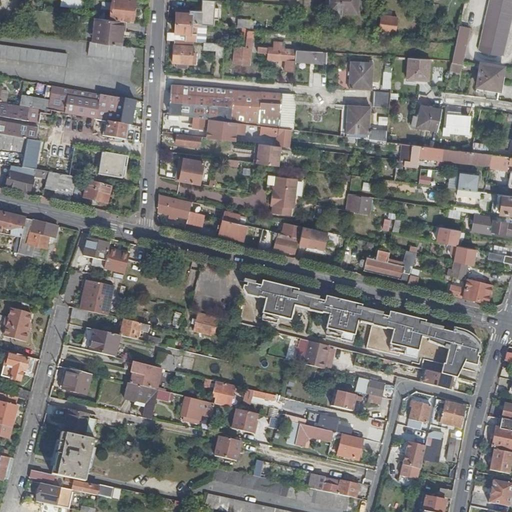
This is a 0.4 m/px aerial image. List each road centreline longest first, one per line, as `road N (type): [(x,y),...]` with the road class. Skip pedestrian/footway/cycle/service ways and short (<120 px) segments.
road 1 (tertiary): [(504,322),(144,235)]
road 2 (residential): [(144,235),(159,0)]
road 3 (residential): [(61,309),(7,511)]
road 4 (residential): [(456,511),(504,322)]
road 5 (tertiary): [(144,235),(0,199)]
